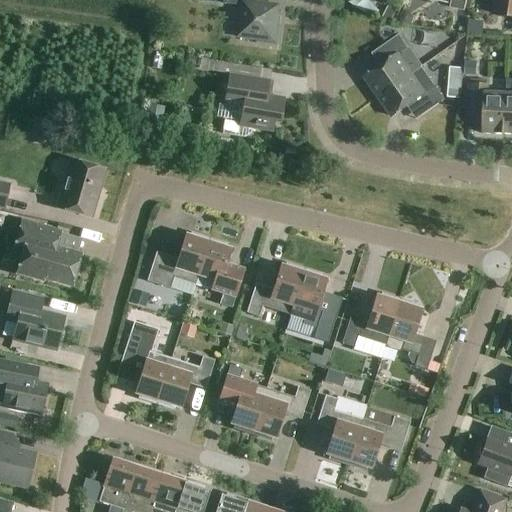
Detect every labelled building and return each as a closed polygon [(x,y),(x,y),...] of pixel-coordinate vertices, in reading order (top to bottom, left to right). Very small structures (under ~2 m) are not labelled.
[(169,0),(170,10),(188,9),(187,0),(169,0)] [(258,43),(276,46),(278,29),(276,28),(279,6),(254,3),(254,0),(224,0),(224,5),(241,7),(237,38),(258,41),(258,43)] [(359,14),(372,3),(369,0),(356,0),(351,5),(359,14)] [(452,0),(450,9),(464,12),(466,0),(452,0)] [(511,0),(495,0),(493,15),(511,17),(511,0)] [(382,5),(377,15),(391,22),(396,12),(382,5)] [(482,36),(483,22),(468,21),(467,34),(482,36)] [(415,40),(431,43),(433,32),(417,29),(415,40)] [(381,67),(364,79),(378,98),(421,68),(399,36),(372,55),(381,67)] [(186,64),(198,66),(199,59),(187,57),(186,64)] [(197,70),(227,75),(229,64),(199,59),(198,66),(197,70)] [(478,77),(479,63),(463,63),(463,76),(478,77)] [(421,68),(378,98),(392,118),(407,107),(416,120),(444,101),(421,68)] [(222,134),(227,135),(244,138),(250,134),(251,130),(271,133),(273,124),(279,125),(283,99),(267,97),(258,95),(260,81),(229,76),(226,91),(224,105),(241,108),(238,121),(230,120),(224,119),(222,134)] [(483,135),(504,136),(506,95),(488,94),(489,86),(468,85),(467,118),(484,119),(483,135)] [(448,88),(447,98),(460,99),(460,89),(448,88)] [(160,130),(162,109),(147,107),(145,128),(160,130)] [(242,142),(220,139),(217,152),(240,156),(242,142)] [(262,158),(269,159),(275,154),(276,147),(271,141),(264,140),(258,145),(257,152),(262,158)] [(56,209),(91,219),(105,171),(70,161),(56,209)] [(0,183),(0,209),(4,210),(10,185),(0,183)] [(43,280),(71,288),(80,255),(55,248),(60,232),(22,221),(13,252),(22,255),(16,275),(42,283),(43,280)] [(173,279),(194,286),(209,240),(191,235),(190,239),(182,237),(182,238),(185,239),(176,267),(154,260),(146,283),(169,290),(173,279)] [(226,246),(209,240),(194,286),(195,286),(210,290),(222,294),(219,306),(231,309),(238,287),(220,281),(226,264),(229,253),(232,254),(232,253),(225,251),(226,246)] [(392,265),(394,254),(372,251),(370,261),(392,265)] [(261,307),(289,316),(304,271),(286,265),(285,270),(277,267),(277,268),(280,269),(271,297),(253,291),(246,314),(258,318),(261,307)] [(304,271),(289,316),(304,320),(303,324),(316,329),(313,340),(327,344),(336,318),(316,311),(324,284),(327,284),(327,283),(320,281),(321,276),(304,271)] [(148,295),(133,290),(129,304),(144,308),(148,295)] [(40,346),(55,350),(63,320),(38,314),(41,301),(12,294),(5,320),(17,323),(13,340),(26,343),(26,345),(39,348),(40,346)] [(357,337),(370,341),(385,346),(388,336),(399,301),(382,295),(380,300),(373,298),(372,299),(375,299),(366,327),(348,322),(341,345),(353,349),(357,337)] [(388,336),(385,346),(384,348),(397,352),(400,351),(417,356),(414,368),(426,371),(433,349),(411,342),(420,314),(422,314),(415,311),(417,307),(399,301),(388,336)] [(196,326),(183,322),(179,335),(192,339),(196,326)] [(233,327),(221,323),(218,333),(230,337),(233,327)] [(139,399),(156,405),(170,360),(150,353),(157,331),(133,324),(130,335),(122,357),(135,362),(136,361),(145,364),(136,392),(133,392),(133,393),(140,395),(139,399)] [(247,327),(236,324),(231,338),(247,343),(250,335),(245,334),(247,327)] [(0,360),(31,367),(34,355),(0,348),(0,360)] [(307,363),(325,369),(327,364),(328,360),(331,352),(324,350),(321,357),(310,354),(307,363)] [(170,360),(156,405),(174,411),(175,406),(182,408),(183,407),(180,407),(189,379),(207,384),(214,362),(202,358),(198,369),(170,360)] [(0,361),(0,408),(1,409),(40,417),(47,385),(35,383),(20,380),(22,366),(0,361)] [(439,365),(429,362),(426,371),(436,375),(439,365)] [(229,366),(222,389),(240,395),(235,410),(231,423),(228,422),(228,423),(235,425),(234,430),(251,435),(266,390),(238,381),(241,370),(229,366)] [(325,369),(323,377),(331,379),(332,379),(334,372),(333,371),(325,369)] [(426,390),(407,384),(405,393),(423,399),(426,390)] [(266,390),(251,435),(269,441),(270,436),(278,439),(278,438),(276,437),(284,409),(302,415),(309,392),(297,388),(294,399),(266,390)] [(374,389),(372,398),(390,402),(392,393),(374,389)] [(329,460),(347,465),(361,420),(333,411),(337,400),(325,397),(317,419),(335,425),(326,453),(324,452),(323,453),(331,455),(329,460)] [(18,417),(0,413),(0,426),(15,430),(18,417)] [(361,420),(347,465),(364,471),(366,467),(373,469),(373,468),(371,467),(380,439),(402,446),(409,423),(393,418),(389,430),(362,421),(362,420),(361,420)] [(0,483),(26,490),(34,455),(18,451),(12,446),(14,435),(0,431),(0,483)] [(477,465),(487,468),(483,480),(506,488),(511,472),(511,443),(510,448),(486,439),(484,445),(481,446),(479,449),(477,452),(478,456),(479,459),(477,465)] [(102,490),(98,503),(109,507),(110,507),(108,511),(122,511),(137,467),(124,463),(124,465),(111,462),(102,490)] [(149,511),(160,477),(149,473),(149,471),(137,467),(122,511),(149,511)] [(149,511),(175,511),(185,482),(172,478),(172,481),(160,477),(149,511)] [(185,482),(175,511),(202,511),(209,493),(197,489),(197,486),(185,482)] [(499,511),(503,501),(479,493),(472,511),(462,511),(460,511),(459,511),(499,511)] [(242,511),(246,502),(233,498),(233,500),(220,496),(215,511),(242,511)] [(242,511),(269,511),(258,508),(258,506),(246,502),(242,511)]
